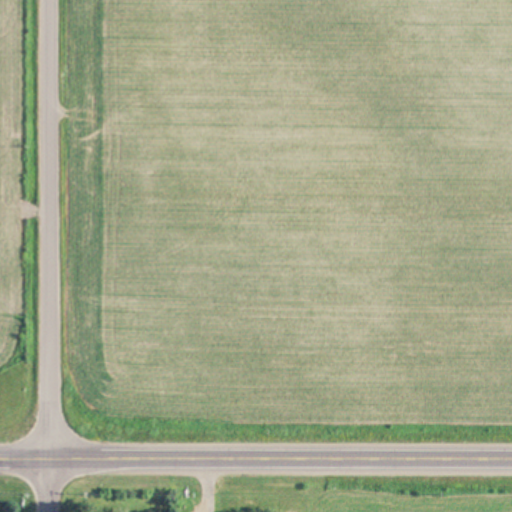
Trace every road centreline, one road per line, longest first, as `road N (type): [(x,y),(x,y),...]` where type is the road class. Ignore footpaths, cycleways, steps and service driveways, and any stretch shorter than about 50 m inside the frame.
road 1 (primary): [(0,473),(511,477)]
road 2 (residential): [(45,511),(48,0)]
